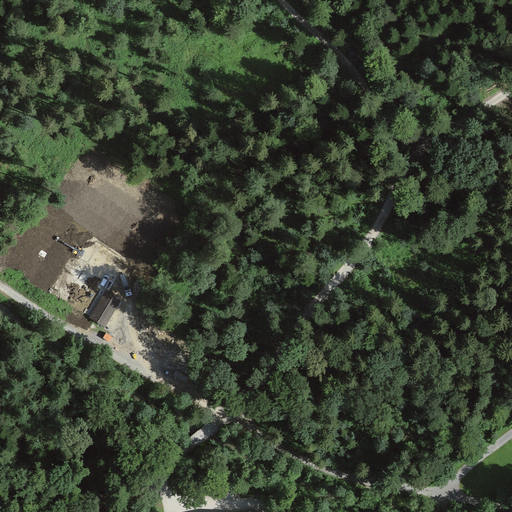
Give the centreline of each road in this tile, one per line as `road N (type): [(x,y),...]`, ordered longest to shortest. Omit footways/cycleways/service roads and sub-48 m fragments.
road 1 (track): [(511,511),(316,465),(0,282)]
road 2 (track): [(511,85),(411,148),(363,249),(226,415)]
road 3 (track): [(293,0),(411,148)]
road 4 (track): [(106,348),(126,310),(125,295),(69,201)]
